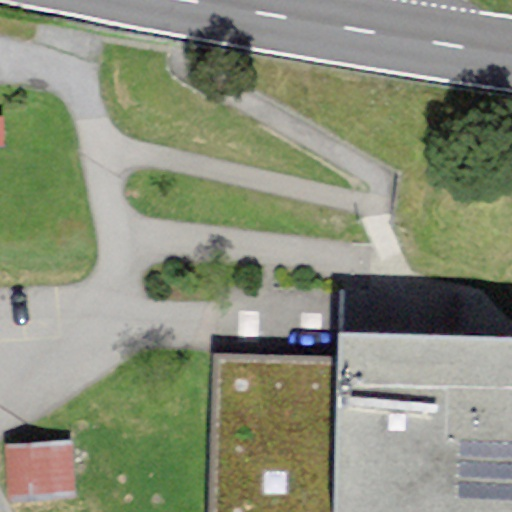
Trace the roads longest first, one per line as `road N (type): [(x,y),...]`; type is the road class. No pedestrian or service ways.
road 1 (unclassified): [(0,397),(109,336),(122,267),(103,152),(82,92),(86,33)]
road 2 (primary): [(511,56),(181,0)]
